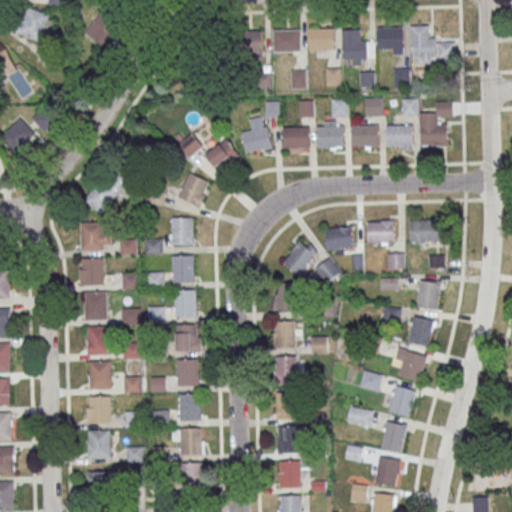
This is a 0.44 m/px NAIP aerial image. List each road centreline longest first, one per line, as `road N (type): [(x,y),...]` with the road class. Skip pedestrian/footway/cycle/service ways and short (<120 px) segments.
road 1 (residential): [(238,511),(231,285),(251,229),(279,202),(315,188),(489,182)]
road 2 (residential): [(433,511),(488,270),(484,0)]
road 3 (residential): [(49,511),(44,267),(36,241),(18,222)]
road 4 (residential): [(195,0),(18,222)]
